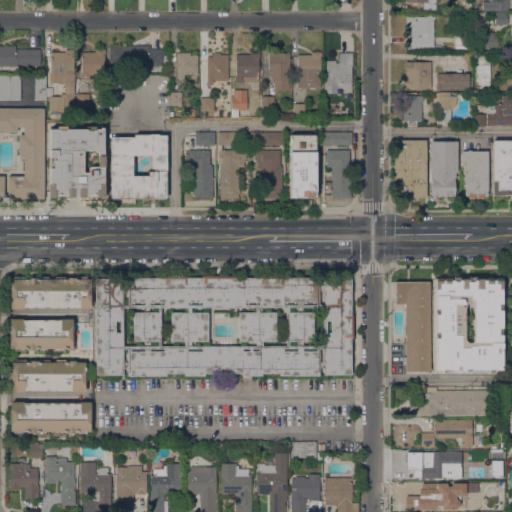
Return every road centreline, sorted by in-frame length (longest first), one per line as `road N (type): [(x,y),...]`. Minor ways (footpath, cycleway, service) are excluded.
road 1 (tertiary): [(371,511),(370,0)]
road 2 (residential): [(371,20),(0,20)]
road 3 (primary): [(268,237),(68,237)]
